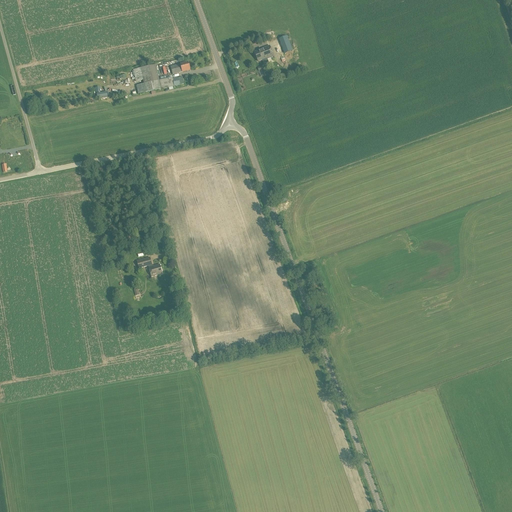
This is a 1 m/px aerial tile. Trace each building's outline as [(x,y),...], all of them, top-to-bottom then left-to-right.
[(288,39),(281,42),(285,53),(292,51),(288,39)] [(264,60),(274,57),(269,46),(258,50),(259,51),(255,52),(258,62),(264,60)] [(190,70),(188,62),(180,64),(171,67),(173,75),(183,72),(190,70)] [(159,81),(156,65),(133,70),(136,82),(143,81),(144,84),(136,86),(138,94),(174,87),(174,86),(184,84),(182,77),(179,78),(178,78),(173,79),(172,78),(159,81)] [(153,266),(150,257),(136,261),(139,269),(148,266),(148,268),(151,277),(162,274),(160,264),(153,266)]
